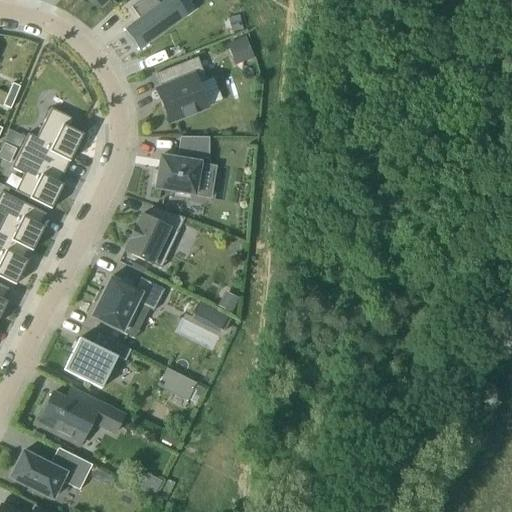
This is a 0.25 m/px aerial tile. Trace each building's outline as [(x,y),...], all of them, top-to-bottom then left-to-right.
[(138,19),(123,31),(124,32),(126,31),(138,49),(137,50),(138,52),(180,21),(186,17),(185,15),(178,19),(166,2),(168,0),(164,0),(165,0),(159,4),(155,0),(141,0),(130,8),(138,19)] [(246,39),(228,46),(235,65),(254,57),(246,39)] [(206,81),(197,58),(155,75),(161,89),(155,91),(168,123),(207,108),(198,84),(206,81)] [(12,84),(7,94),(15,98),(19,87),(12,84)] [(15,98),(7,94),(2,106),(10,110),(15,98)] [(207,161),(207,139),(180,138),(180,139),(177,160),(160,157),(157,173),(153,172),(151,186),(155,186),(154,189),(175,193),(174,197),(188,199),(189,195),(194,196),(200,159),(207,161)] [(18,179),(12,192),(54,213),(72,183),(36,166),(28,182),(18,179)] [(11,191),(3,206),(16,211),(7,226),(43,243),(50,230),(46,228),(54,213),(12,192),(11,191)] [(160,270),(161,268),(183,219),(152,207),(147,219),(141,216),(135,228),(134,228),(128,240),(129,240),(123,252),(160,270)] [(0,229),(0,265),(21,275),(24,277),(32,264),(27,262),(36,248),(0,229)] [(0,301),(9,306),(16,293),(12,291),(21,275),(0,265),(0,301)] [(136,304),(148,310),(153,312),(163,291),(140,279),(134,291),(109,279),(90,318),(121,333),(136,304)] [(226,293),(220,306),(233,312),(239,299),(226,293)] [(211,309),(204,324),(221,332),(222,330),(228,317),(211,309)] [(79,339),(63,371),(100,390),(117,358),(124,362),(129,351),(97,335),(92,345),(79,339)] [(180,376),(173,390),(189,398),(196,384),(180,376)] [(77,407),(64,401),(51,394),(49,399),(47,398),(42,408),(44,409),(36,425),(79,446),(90,423),(113,434),(113,433),(115,433),(123,416),(83,396),(77,407)] [(22,453),(9,478),(51,500),(60,482),(78,491),(91,466),(57,449),(49,466),(22,453)]
